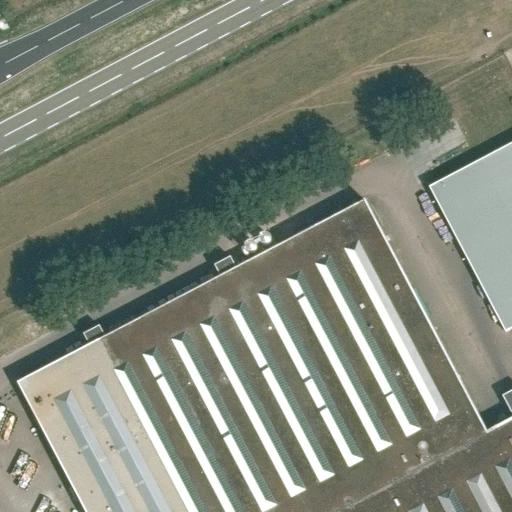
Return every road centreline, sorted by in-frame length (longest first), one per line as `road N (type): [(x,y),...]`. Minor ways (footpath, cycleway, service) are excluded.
road 1 (unknown): [(0,374),(357,184),(387,186),(487,372),(511,376)]
road 2 (primary): [(0,138),(264,0)]
road 3 (primary): [(128,0),(0,67)]
